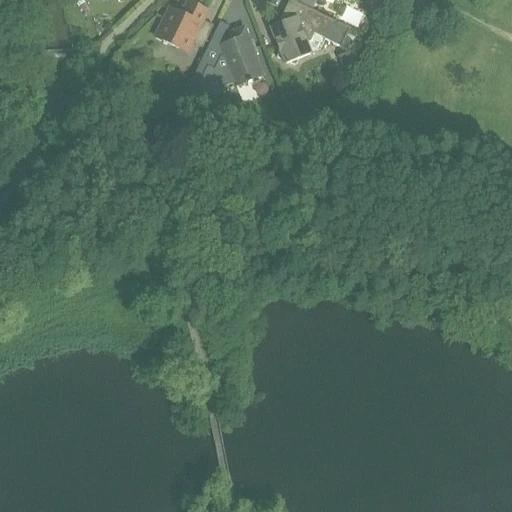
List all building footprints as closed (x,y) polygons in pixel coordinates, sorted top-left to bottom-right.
[(314,35),(341,48),(350,29),(310,10),(296,2),(290,0),(279,24),(270,28),(280,51),(277,58),(283,61),(285,65),(289,63),(296,66),(299,60),(311,55),(307,44),(311,42),(314,35)] [(296,0),(296,2),(310,10),(315,0),(296,0)] [(213,27),(203,21),(207,11),(188,2),(185,9),(181,7),(177,8),(175,12),(170,9),(156,38),(187,53),(192,42),(203,48),(213,27)] [(221,47),(210,42),(180,104),(196,108),(207,85),(215,89),(217,86),(221,88),(235,83),(236,86),(262,76),(255,56),(258,55),(253,41),(249,42),(244,29),(231,34),(234,42),(221,47)] [(305,119),(296,99),(287,103),(295,123),(305,119)]
